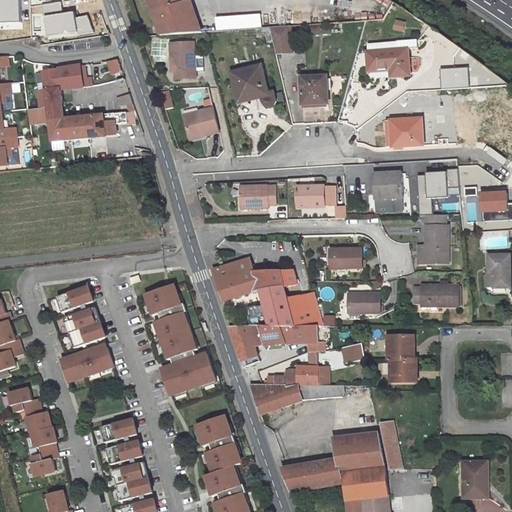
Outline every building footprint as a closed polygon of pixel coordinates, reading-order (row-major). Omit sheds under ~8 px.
[(0,0),(0,17),(0,23),(23,23),(21,0),(0,0)] [(150,0),(163,36),(205,32),(192,0),(189,0),(184,2),(183,0),(150,0)] [(62,3),(43,6),(48,37),(78,32),(79,36),(94,33),(89,17),(77,19),(76,12),(64,14),(62,3)] [(290,26),(271,28),(277,54),(292,53),(290,26)] [(311,35),(330,34),(329,27),(311,28),(311,35)] [(369,71),(391,69),(391,77),(410,75),(409,53),(419,52),(418,41),(396,42),(397,50),(369,52),(368,52),(369,71)] [(199,79),(196,42),(172,44),(173,60),(177,60),(178,72),(178,80),(199,79)] [(396,42),(368,44),(369,52),(397,50),(396,42)] [(0,66),(2,67),(9,66),(8,56),(0,57),(0,66)] [(108,62),(112,75),(122,72),(118,58),(108,62)] [(61,89),(84,87),(81,66),(44,71),(50,120),(65,119),(61,89)] [(243,97),(260,93),(261,98),(264,104),(266,107),(268,108),(273,107),(277,102),(274,92),(269,93),(262,66),(237,72),(243,97)] [(448,68),(450,85),(457,85),(456,68),(448,68)] [(243,97),(237,72),(232,73),(239,103),(261,98),(260,93),(243,97)] [(328,103),(327,77),(302,78),(303,105),(328,103)] [(0,84),(0,111),(3,112),(2,103),(1,94),(5,94),(12,93),(11,83),(0,84)] [(131,95),(118,98),(119,106),(121,106),(123,112),(134,111),(137,111),(131,95)] [(207,137),(221,134),(213,98),(205,100),(207,111),(186,116),(191,137),(207,133),(207,137)] [(5,129),(4,121),(3,112),(0,111),(0,139),(17,137),(16,128),(10,129),(5,129)] [(53,142),(107,137),(107,134),(117,133),(116,125),(128,124),(128,126),(136,125),(134,111),(123,112),(65,119),(50,120),(53,142)] [(424,145),(422,119),(395,121),(397,147),(424,145)] [(0,166),(9,165),(8,157),(7,148),(12,147),(18,147),(17,137),(0,139),(0,166)] [(377,183),(379,210),(400,209),(399,198),(403,198),(402,173),(375,174),(375,183),(377,183)] [(241,187),(242,209),(270,208),(270,206),(277,206),(276,186),(241,187)] [(337,207),(336,188),(298,189),(299,209),(337,207)] [(337,207),(337,217),(346,217),(345,207),(337,207)] [(428,226),(426,226),(426,263),(449,263),(449,226),(446,226),(446,216),(428,216),(428,226)] [(362,268),(362,250),(332,251),(332,269),(362,268)] [(511,288),(511,255),(489,255),(489,272),(493,272),(494,288),(511,288)] [(255,273),(251,259),(214,270),(219,283),(255,273)] [(302,296),(295,271),(255,273),(219,283),(225,301),(253,293),(263,326),(318,326),(322,326),(313,294),(302,296)] [(493,272),(489,272),(485,276),(486,288),(494,288),(493,272)] [(163,370),(172,396),(217,380),(208,354),(198,358),(196,351),(197,351),(194,340),(195,339),(190,324),(188,325),(185,314),(188,313),(186,305),(182,306),(175,286),(166,290),(166,291),(159,294),(158,292),(149,296),(156,316),(160,314),(161,318),(163,321),(158,323),(162,333),(160,334),(165,350),(167,349),(171,360),(173,359),(174,362),(175,366),(163,370)] [(459,306),(459,286),(423,286),(423,306),(459,306)] [(93,303),(88,288),(59,298),(64,313),(93,303)] [(380,313),(380,295),(351,295),(350,313),(380,313)] [(0,334),(6,353),(0,354),(0,372),(19,366),(16,358),(25,355),(20,340),(17,341),(10,321),(13,320),(10,312),(8,313),(3,299),(0,300),(0,334)] [(105,339),(95,309),(66,319),(76,349),(105,339)] [(324,325),(335,325),(335,316),(324,316),(324,325)] [(231,328),(244,367),(255,364),(253,358),(258,356),(255,345),(265,343),(265,346),(285,343),(309,342),(309,352),(318,351),(325,351),(325,343),(319,343),(318,326),(263,326),(239,327),(232,328),(231,328)] [(415,359),(414,337),(389,337),(389,360),(391,360),(392,382),(417,382),(417,359),(415,359)] [(363,344),(342,347),(345,363),(366,360),(363,344)] [(116,368),(109,348),(107,349),(106,345),(99,347),(101,351),(91,354),(90,350),(82,353),(83,357),(79,358),(78,355),(63,360),(69,380),(84,375),(85,378),(93,375),(92,372),(106,367),(108,371),(116,368)] [(278,385),(320,386),(318,351),(309,352),(310,367),(300,367),(300,371),(289,371),(287,373),(287,377),(278,377),(278,385)] [(305,400),(343,397),(339,386),(320,386),(278,385),(251,385),(262,415),(305,400)] [(36,477),(57,471),(54,460),(60,458),(55,439),(57,438),(55,428),(49,413),(44,414),(40,399),(34,401),(31,389),(10,395),(13,407),(16,406),(18,413),(26,411),(31,429),(32,428),(36,444),(37,443),(39,448),(41,448),(43,455),(34,457),(36,464),(33,465),(36,477)] [(209,423),(199,426),(206,447),(211,445),(212,448),(213,452),(209,453),(216,474),(208,476),(215,497),(220,495),(221,498),(222,501),(217,503),(220,511),(251,511),(249,505),(248,505),(244,495),(248,493),(245,486),(241,487),(234,467),(242,465),(235,445),(237,444),(235,436),(233,437),(226,417),(212,422),(213,423),(209,424),(209,423)] [(107,444),(137,436),(133,420),(103,428),(107,444)] [(389,469),(401,466),(392,421),(381,423),(389,469)] [(387,469),(380,435),(335,441),(338,459),(341,474),(345,473),(387,469)] [(142,458),(138,442),(108,450),(112,465),(142,458)] [(341,474),(338,459),(283,469),(292,492),(343,484),(341,474)] [(489,498),(488,462),(464,463),(465,498),(489,498)] [(152,494),(144,464),(113,472),(115,480),(117,479),(121,494),(119,494),(121,502),(152,494)] [(362,511),(361,499),(390,497),(387,469),(345,473),(348,511),(362,511)] [(65,491),(50,495),(53,511),(72,511),(73,511),(70,511),(65,491)] [(123,508),(124,511),(156,511),(153,500),(123,508)]
